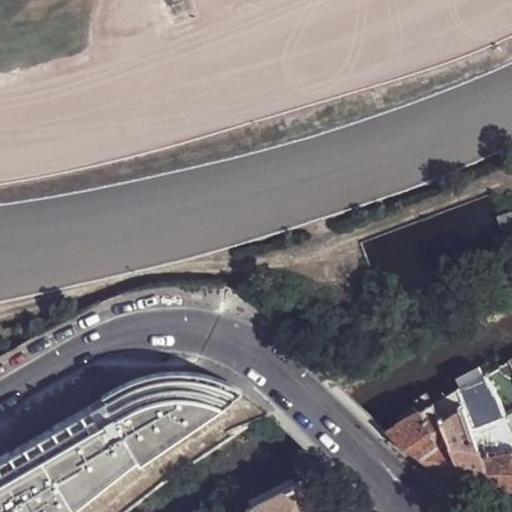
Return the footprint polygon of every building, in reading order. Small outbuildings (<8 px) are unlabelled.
[(511,229),(511,216),(510,210),(496,215),(504,233),(511,229)] [(10,452),(45,511),(72,511),(130,464),(134,467),(239,395),(229,385),(220,381),(213,378),(197,375),(186,374),(176,374),(164,375),(152,377),(142,380),(129,385),(59,423),(10,452)] [(484,376),(459,390),(472,418),(478,436),(488,432),(509,424),(504,413),(494,388),(484,376)] [(459,390),(435,405),(447,434),(472,418),(459,390)] [(447,474),(466,481),(447,434),(435,405),(423,411),(434,432),(435,431),(442,443),(424,460),(429,464),(447,474)] [(434,432),(423,411),(389,431),(407,448),(408,449),(434,432)] [(472,418),(447,434),(466,481),(496,487),(482,448),(478,436),(472,418)] [(511,431),(509,424),(488,432),(493,444),(511,437),(511,431)] [(434,432),(408,449),(424,460),(442,443),(435,431),(434,432)] [(488,432),(478,436),(482,448),(493,444),(488,432)] [(482,448),(496,487),(511,488),(511,437),(493,444),(482,448)] [(45,511),(10,452),(0,458),(0,511),(45,511)] [(313,511),(301,480),(247,508),(248,511),(313,511)]
